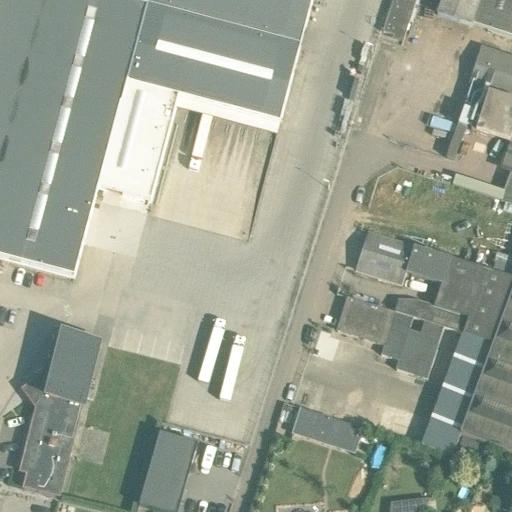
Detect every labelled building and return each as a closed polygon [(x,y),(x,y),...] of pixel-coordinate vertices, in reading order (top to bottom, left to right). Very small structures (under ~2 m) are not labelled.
[(0,0),(0,259),(75,279),(127,86),(141,97),(146,91),(178,100),(175,112),(276,139),(313,0),(0,0)] [(511,39),(511,0),(393,0),(383,34),(394,38),(392,42),(403,45),(416,0),(442,0),(438,16),(511,39)] [(501,203),(511,206),(511,58),(481,48),(464,103),(480,108),(485,94),(488,96),(476,134),(509,145),(500,172),(511,176),(501,203)] [(435,256),(387,241),(368,235),(356,273),(401,287),(406,275),(426,282),(435,256)] [(399,303),(395,315),(443,330),(463,336),(493,345),(511,293),(511,280),(451,261),(434,309),(416,303),(399,303)] [(511,293),(493,345),(460,436),(460,437),(511,455),(511,293)] [(381,357),(398,363),(396,372),(427,382),(443,330),(395,315),(347,299),(337,333),(384,348),(381,357)] [(24,490),(61,499),(98,344),(62,335),(53,369),(31,386),(39,397),(20,474),(28,476),(24,490)] [(460,436),(493,345),(463,336),(422,448),(452,459),(460,437),(460,436)] [(200,430),(211,384),(179,376),(167,422),(200,430)] [(298,409),(290,435),(355,455),(363,429),(298,409)] [(459,448),(472,453),(475,443),(463,439),(459,448)] [(154,448),(137,511),(178,511),(194,458),(154,448)] [(391,505),(389,511),(423,511),(430,501),(391,505)]
